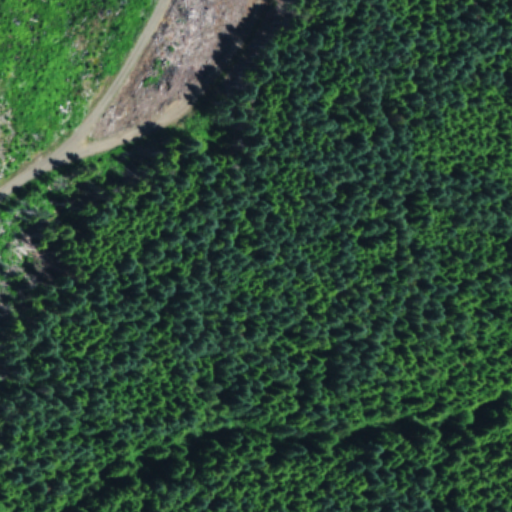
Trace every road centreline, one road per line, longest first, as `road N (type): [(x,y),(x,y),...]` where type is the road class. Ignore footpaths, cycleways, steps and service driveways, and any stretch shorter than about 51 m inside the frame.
road 1 (track): [(248,0),(202,80),(143,135),(56,150),(0,189)]
road 2 (track): [(56,150),(149,0)]
